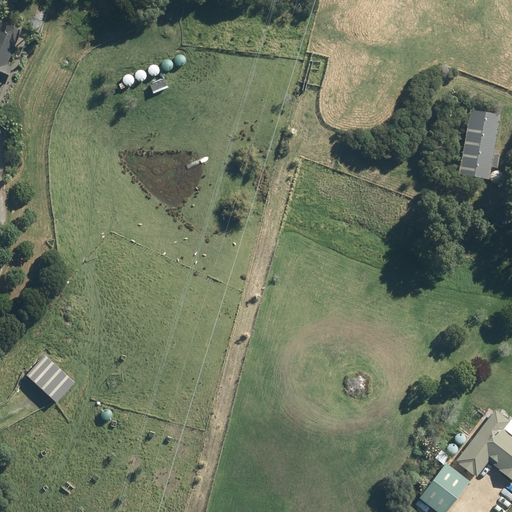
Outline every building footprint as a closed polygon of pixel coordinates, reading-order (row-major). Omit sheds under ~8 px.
[(38,36),(44,22),(33,16),(26,30),(38,36)] [(0,100),(8,81),(12,83),(20,67),(12,64),(23,39),(0,29),(0,100)] [(117,80),(121,91),(162,75),(157,64),(117,80)] [(153,94),(168,88),(165,79),(149,85),(153,94)] [(505,113),(471,108),(462,174),(496,179),(505,113)] [(43,352),(24,374),(60,407),(80,385),(43,352)] [(495,456),(502,462),(499,466),(511,475),(511,431),(506,427),(511,419),(497,408),(459,458),(480,475),(495,456)] [(450,458),(442,450),(434,458),(442,465),(450,458)] [(449,461),(422,496),(443,511),(449,511),(474,481),(449,461)]
